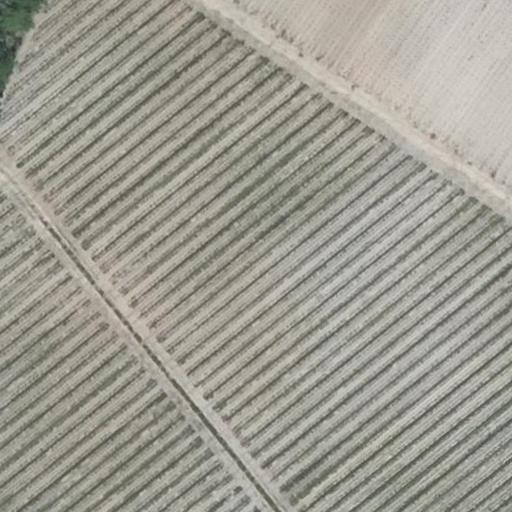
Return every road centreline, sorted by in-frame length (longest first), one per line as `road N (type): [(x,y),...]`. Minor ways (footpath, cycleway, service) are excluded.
road 1 (track): [(0,162),(282,511)]
road 2 (track): [(203,0),(511,205)]
